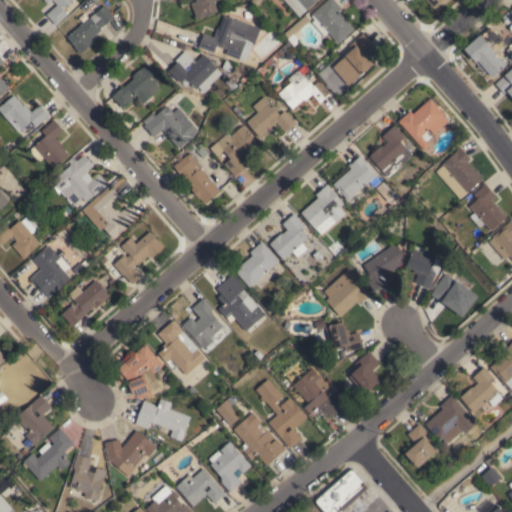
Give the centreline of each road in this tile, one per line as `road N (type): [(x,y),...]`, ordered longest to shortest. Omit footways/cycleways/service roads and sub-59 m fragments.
road 1 (residential): [(490,0),(68,364)]
road 2 (residential): [(511,298),(351,440),(254,511)]
road 3 (residential): [(202,248),(0,7)]
road 4 (residential): [(375,0),(511,166)]
road 5 (residential): [(91,397),(0,288)]
road 6 (residential): [(143,0),(137,37),(74,92)]
